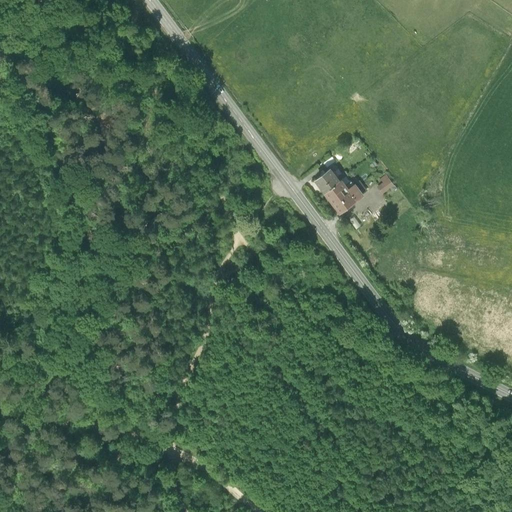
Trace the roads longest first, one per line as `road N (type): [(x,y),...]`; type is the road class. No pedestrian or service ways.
road 1 (tertiary): [(149,0),(394,324),(417,346),(511,396)]
road 2 (track): [(239,238),(287,296),(511,452)]
road 3 (track): [(62,0),(205,151),(239,238)]
road 4 (track): [(239,238),(216,276),(207,335),(181,386),(167,447)]
road 5 (track): [(0,412),(167,447)]
